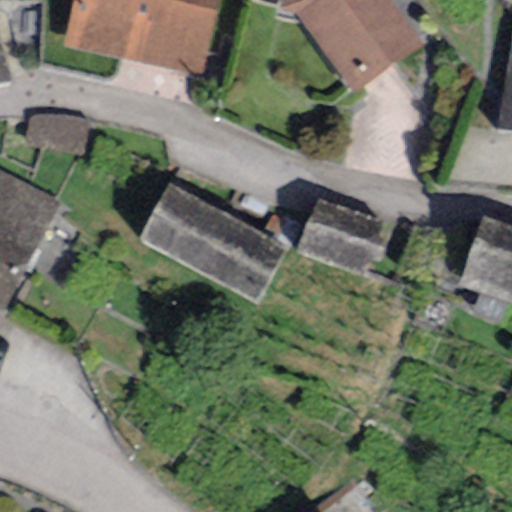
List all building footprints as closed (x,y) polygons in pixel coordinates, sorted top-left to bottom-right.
[(77,0),(65,53),(190,82),(209,0),(77,0)] [(279,0),(278,9),(296,12),(350,95),(423,51),(386,0),(279,0)] [(511,34),(495,132),(511,134),(511,34)] [(169,183),(137,240),(254,305),(286,248),(169,183)] [(0,319),(1,320),(54,214),(0,186),(0,319)] [(317,198),(295,250),(360,278),(382,226),(317,198)] [(511,228),(484,217),(458,285),(511,305),(511,228)]
